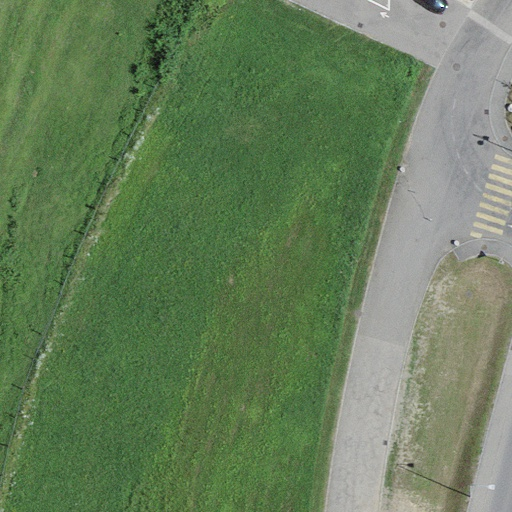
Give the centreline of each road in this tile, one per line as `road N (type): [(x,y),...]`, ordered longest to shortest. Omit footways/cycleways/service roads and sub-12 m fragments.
road 1 (unclassified): [(511,226),(433,187),(486,34),(508,0)]
road 2 (unknown): [(361,0),(486,34)]
